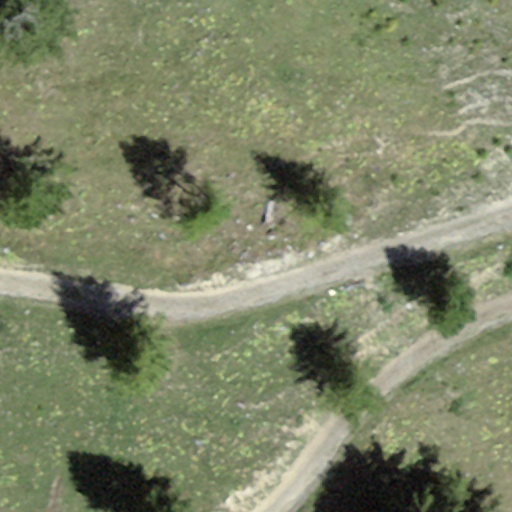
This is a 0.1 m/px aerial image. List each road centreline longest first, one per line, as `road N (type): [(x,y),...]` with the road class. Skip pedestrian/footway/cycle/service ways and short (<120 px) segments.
road 1 (track): [(511,217),(249,302),(0,283)]
road 2 (track): [(277,511),(405,369),(511,319)]
